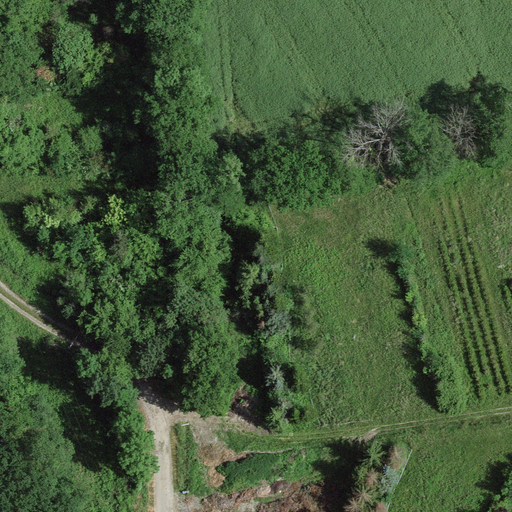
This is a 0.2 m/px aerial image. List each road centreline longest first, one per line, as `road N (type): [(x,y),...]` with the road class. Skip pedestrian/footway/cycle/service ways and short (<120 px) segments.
road 1 (track): [(163,511),(162,446),(146,396),(98,347),(0,285)]
road 2 (track): [(511,407),(309,440)]
